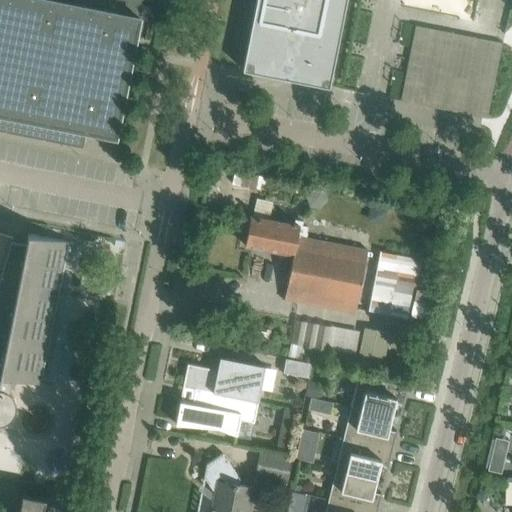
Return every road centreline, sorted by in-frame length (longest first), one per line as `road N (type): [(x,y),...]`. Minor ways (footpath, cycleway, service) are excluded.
road 1 (unclassified): [(107,511),(187,114)]
road 2 (unclassified): [(429,511),(511,155)]
